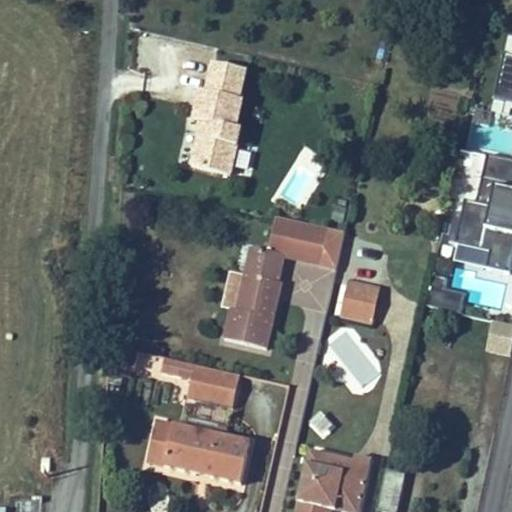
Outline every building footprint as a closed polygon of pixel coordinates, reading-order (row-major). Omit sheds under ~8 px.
[(511,57),(504,55),(494,98),(511,102),(511,57)] [(245,72),(213,65),(207,94),(200,93),(194,122),(203,124),(192,168),(231,176),(240,131),(236,130),(242,102),(239,101),(245,72)] [(486,270),(509,275),(511,260),(511,162),(487,156),(476,205),(464,203),(455,246),(490,253),(486,270)] [(330,232),(276,220),(268,254),(251,250),(245,277),(251,279),(243,314),(232,312),(225,341),(267,351),(282,285),(279,285),(276,284),(277,277),(280,278),(285,258),(322,266),(330,232)] [(344,235),(330,232),(322,266),(336,269),(344,235)] [(245,277),(230,274),(222,309),(232,312),(243,314),(251,279),(245,277)] [(447,281),(432,278),(425,307),(464,315),(466,307),(461,306),(463,295),(444,291),(447,281)] [(341,318),(372,325),(380,290),(349,284),(341,318)] [(511,354),(511,323),(496,321),(489,349),(511,354)] [(240,378),(165,360),(162,375),(192,382),(188,399),(233,409),(240,378)] [(149,465),(164,468),(174,426),(159,423),(149,465)] [(242,486),(252,444),(174,426),(164,468),(242,486)] [(356,458),(355,464),(310,453),(295,511),(332,511),(333,511),(334,511),(360,511),(372,462),(356,458)] [(387,472),(379,511),(383,511),(396,511),(405,476),(387,472)]
